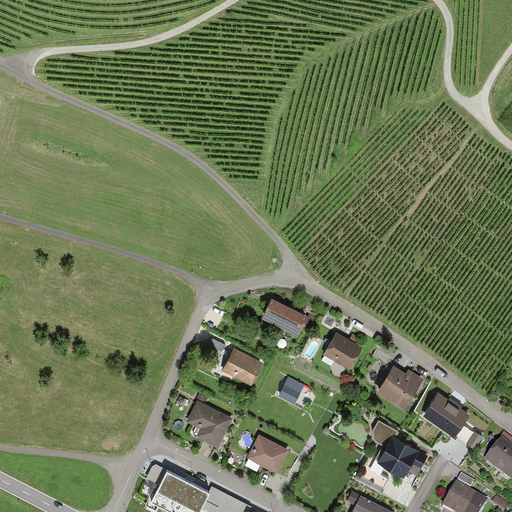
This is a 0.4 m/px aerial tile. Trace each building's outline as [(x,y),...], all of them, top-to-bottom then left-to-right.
[(306,315),(270,295),(260,314),(296,333),(306,315)] [(349,368),(362,344),(335,330),(322,353),(349,368)] [(261,361),(231,347),(220,370),(250,384),(261,361)] [(391,366),(374,392),(403,410),(422,378),(406,368),(403,373),(391,366)] [(288,377),(281,400),(300,405),(306,383),(288,377)] [(440,391),(423,414),(454,437),(464,423),(471,413),(458,404),(440,391)] [(230,419),(196,402),(186,422),(199,428),(195,436),(216,447),(230,419)] [(385,443),(377,458),(405,474),(409,467),(417,472),(424,461),(414,455),(418,448),(394,434),(396,430),(379,420),(374,428),(375,438),(385,443)] [(469,447),(479,451),(485,436),(475,432),(469,447)] [(289,448),(259,433),(248,454),(278,469),(289,448)] [(511,446),(500,438),(483,460),(511,482),(511,481),(511,446)] [(196,511),(209,487),(166,466),(151,498),(159,501),(157,507),(167,511),(196,511)] [(455,482),(440,507),(449,511),(479,511),(486,499),(455,482)] [(359,493),(349,511),(392,511),(394,509),(359,493)] [(498,498),(494,505),(506,511),(510,504),(498,498)]
